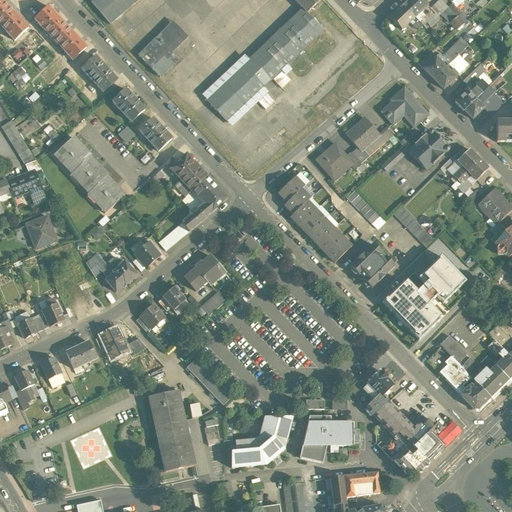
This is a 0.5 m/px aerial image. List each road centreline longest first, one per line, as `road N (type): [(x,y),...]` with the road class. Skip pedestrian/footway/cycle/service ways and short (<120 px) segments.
road 1 (residential): [(482,441),(252,198)]
road 2 (residential): [(252,198),(121,310),(0,369)]
road 3 (residential): [(252,198),(63,0)]
road 4 (residential): [(434,498),(370,463),(223,478)]
road 5 (residential): [(252,198),(402,64)]
road 6 (residential): [(511,175),(402,64)]
